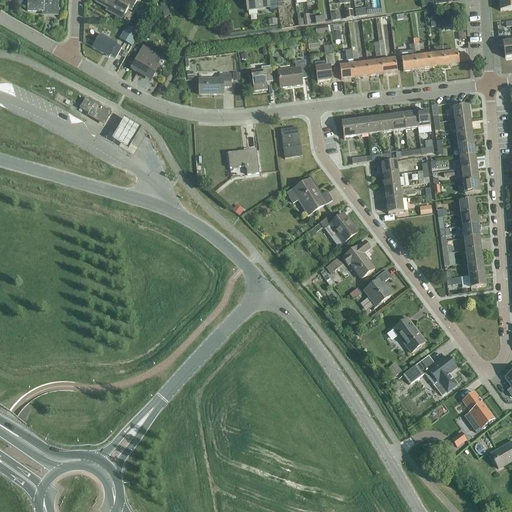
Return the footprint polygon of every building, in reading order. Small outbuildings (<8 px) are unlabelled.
[(46,15),(57,16),(57,0),(27,0),(27,11),(46,12),(46,15)] [(132,10),(137,0),(124,0),(124,1),(122,0),(98,0),(97,3),(111,11),(110,13),(123,20),(129,8),(132,10)] [(245,0),(247,11),(270,7),(270,6),(269,0),(245,0)] [(511,0),(498,0),(500,12),(511,10),(511,0)] [(381,10),(371,11),(371,7),(366,8),(367,16),(382,14),(381,10)] [(344,12),(344,14),(346,19),(354,18),(353,11),(344,12)] [(340,13),(331,14),(332,21),(341,20),(340,13)] [(439,20),(440,27),(450,25),(458,24),(458,22),(457,18),(451,18),(439,20)] [(362,21),(355,22),(353,22),(348,23),(348,29),(358,28),(359,32),(363,31),(362,21)] [(127,26),(121,39),(133,46),(140,33),(127,26)] [(327,27),(315,29),(316,36),(328,34),(327,27)] [(340,32),(332,34),(333,42),(342,41),(340,32)] [(110,56),(115,59),(122,47),(101,35),(93,49),(109,58),(110,56)] [(511,58),(511,42),(503,44),(505,59),(511,58)] [(315,64),(316,69),(318,83),(333,81),(331,67),(335,67),(332,46),(327,47),(327,48),(324,48),(326,62),(315,64)] [(450,46),(443,47),(445,67),(459,66),(459,63),(469,62),(468,53),(458,55),(457,52),(450,53),(450,46)] [(436,55),(429,56),(431,69),(445,67),(443,47),(435,48),(436,55)] [(140,71),(153,79),(160,67),(154,64),(158,57),(143,48),(131,70),(138,74),(140,71)] [(353,60),(352,53),(352,51),(345,52),(346,61),(348,61),(348,66),(339,68),(341,81),(355,79),(353,66),(353,60)] [(410,53),(401,54),(401,60),(403,73),(417,71),(415,58),(415,53),(410,53)] [(429,56),(415,58),(417,71),(431,69),(429,56)] [(306,59),(294,61),(295,68),(278,70),(281,88),(303,85),(302,78),(309,77),(306,59)] [(395,61),(381,62),(383,75),(397,74),(395,61)] [(381,62),(367,64),(369,77),(383,75),(381,62)] [(367,64),(353,66),(355,79),(369,77),(367,64)] [(266,82),(273,82),(271,66),(260,67),(260,70),(251,71),(254,92),(267,90),(266,82)] [(231,88),(231,75),(220,74),(220,80),(200,80),(200,95),(223,95),(223,88),(231,88)] [(79,109),(103,124),(109,113),(85,99),(79,109)] [(453,109),(455,121),(470,119),(468,107),(453,109)] [(428,112),(416,114),(418,129),(430,127),(428,112)] [(416,114),(404,115),(406,131),(418,129),(416,114)] [(404,115),(391,117),(393,132),(406,131),(404,115)] [(391,117),(379,118),(381,134),(393,132),(391,117)] [(379,118),(367,120),(369,135),(381,134),(379,118)] [(129,149),(141,129),(124,119),(112,140),(129,149)] [(455,121),(457,134),(472,132),(470,119),(455,121)] [(367,120),(354,122),(356,137),(369,135),(367,120)] [(356,137),(354,122),(342,123),(344,139),(356,137)] [(282,131),(285,160),(302,157),(298,129),(282,131)] [(457,134),(458,146),(474,144),(472,132),(457,134)] [(458,146),(460,159),(475,157),(474,144),(458,146)] [(246,169),(247,175),(259,174),(256,151),(228,154),(229,168),(244,166),(244,169),(246,169)] [(460,159),(462,171),(477,169),(475,157),(460,159)] [(381,165),(383,178),(398,176),(397,163),(381,165)] [(422,171),(422,173),(428,172),(427,164),(419,165),(420,170),(418,170),(419,172),(422,171)] [(462,171),(463,183),(479,181),(477,169),(462,171)] [(428,172),(422,173),(416,174),(417,180),(423,179),(423,180),(429,179),(428,172)] [(383,178),(384,190),(400,188),(398,176),(383,178)] [(305,214),(307,217),(333,201),(327,192),(320,197),(313,184),(314,183),(312,180),(287,195),(293,205),(299,201),(307,213),(305,214)] [(479,181),(463,183),(465,196),(480,193),(479,181)] [(384,190),(386,203),(402,201),(400,188),(384,190)] [(402,201),(386,203),(388,215),(403,213),(402,201)] [(459,203),(461,215),(476,213),(474,201),(459,203)] [(241,215),(246,209),(239,202),(234,208),(241,215)] [(431,207),(419,208),(420,217),(432,215),(431,207)] [(437,211),(438,219),(443,218),(447,218),(446,210),(437,211)] [(461,215),(462,227),(478,225),(476,213),(461,215)] [(334,215),(320,225),(325,230),(331,226),(344,244),(358,234),(345,215),(338,220),(334,215)] [(462,227),(464,240),(479,238),(478,225),(462,227)] [(448,229),(445,230),(440,231),(441,244),(446,243),(445,237),(449,236),(448,230),(448,229)] [(464,240),(466,252),(481,250),(479,238),(464,240)] [(441,244),(443,256),(448,255),(448,254),(452,254),(451,247),(447,247),(446,243),(441,244)] [(364,255),(371,250),(366,244),(359,248),(359,247),(345,258),(345,259),(343,260),(348,267),(350,265),(361,280),(375,269),(364,255)] [(466,252),(467,264),(483,262),(481,250),(466,252)] [(326,269),(331,275),(343,265),(338,259),(326,269)] [(467,264),(469,277),(484,275),(483,262),(467,264)] [(384,284),(392,278),(387,271),(369,285),(371,288),(365,292),(378,308),(393,296),(384,284)] [(484,275),(469,277),(471,290),(486,287),(484,275)] [(358,301),(366,294),(359,287),(352,294),(358,301)] [(407,320),(393,331),(411,354),(425,344),(407,320)] [(447,358),(424,375),(433,387),(439,383),(442,388),(447,394),(457,387),(448,375),(456,370),(447,358)] [(390,366),(397,377),(404,373),(397,362),(390,366)] [(416,367),(403,376),(408,383),(410,386),(423,376),(416,367)] [(474,393),(462,402),(470,413),(469,414),(481,431),(494,420),(486,410),(486,411),(485,413),(480,407),(483,405),(482,404),(474,393)] [(461,434),(451,442),(456,448),(466,441),(461,434)] [(494,463),(498,470),(511,462),(511,444),(493,455),(497,462),(494,463)]
